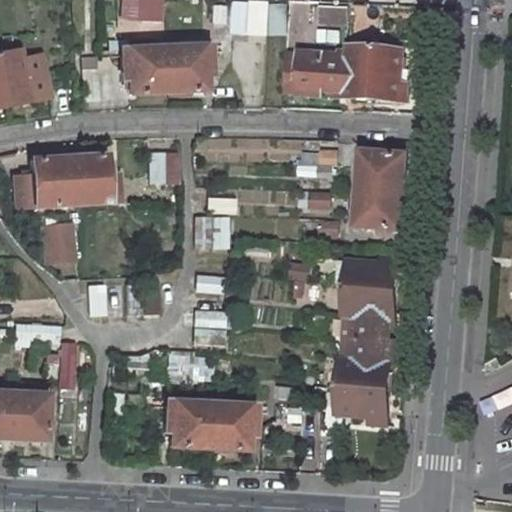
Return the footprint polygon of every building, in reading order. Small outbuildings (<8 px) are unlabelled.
[(219,48),(105,53),(105,61),(117,61),(118,84),(126,83),(126,96),(203,94),(202,80),(209,80),(207,56),(220,56),(219,48)] [(296,98),(404,104),(405,88),(399,87),(401,52),(347,49),(347,59),(316,56),(268,55),(264,86),(296,89),(296,98)] [(0,111),(34,104),(41,102),(40,94),(46,93),(39,59),(19,63),(18,54),(0,58),(0,111)] [(262,96),(296,98),(296,89),(264,86),(262,96)] [(360,154),(354,229),(400,232),(406,158),(360,154)] [(29,162),(30,178),(13,179),(15,210),(117,203),(115,176),(110,176),(110,173),(105,172),(103,157),(29,162)] [(71,228),(41,230),(43,265),(73,263),(71,228)] [(342,318),(352,319),(348,365),(339,365),(335,419),(368,421),(368,427),(387,429),(392,345),(387,344),(387,336),(393,336),(398,263),(379,262),(379,268),(346,265),(342,318)] [(0,440),(43,443),(45,396),(0,393),(0,440)] [(168,449),(244,454),(244,440),(251,440),(252,415),(265,415),(265,409),(153,404),(152,410),(164,411),(163,436),(169,437),(168,449)]
